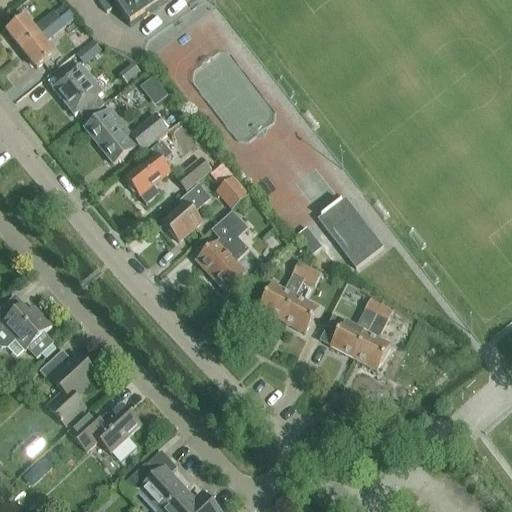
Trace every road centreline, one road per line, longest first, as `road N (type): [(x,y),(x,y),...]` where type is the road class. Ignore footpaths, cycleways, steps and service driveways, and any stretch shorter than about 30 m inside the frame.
road 1 (tertiary): [(300,456),(168,321),(0,123)]
road 2 (residential): [(300,456),(253,499),(0,225)]
